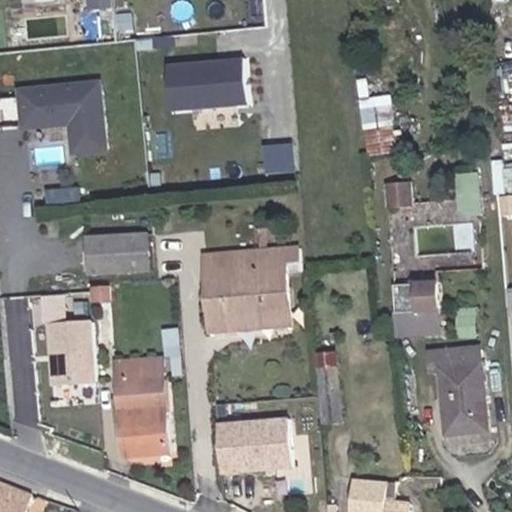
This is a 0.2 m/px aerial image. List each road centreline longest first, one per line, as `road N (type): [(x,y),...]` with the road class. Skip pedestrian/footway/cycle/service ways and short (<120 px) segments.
road 1 (unknown): [(202,511),(188,245)]
road 2 (residential): [(0,450),(158,511)]
